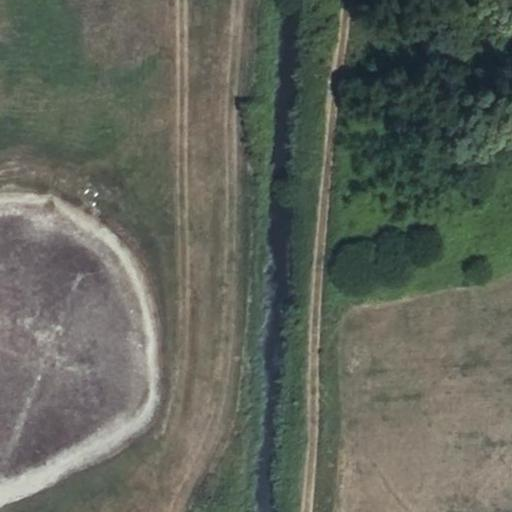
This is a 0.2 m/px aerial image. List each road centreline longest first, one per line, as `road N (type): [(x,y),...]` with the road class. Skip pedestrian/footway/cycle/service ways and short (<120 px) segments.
road 1 (track): [(175,511),(218,415),(242,0)]
road 2 (track): [(307,511),(331,108),(350,0)]
road 3 (track): [(182,281),(163,153),(167,0)]
